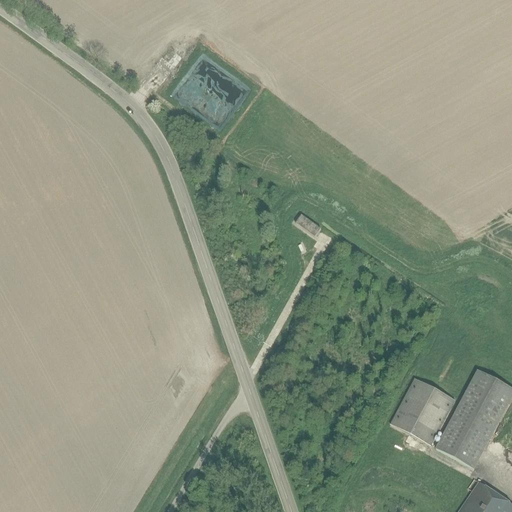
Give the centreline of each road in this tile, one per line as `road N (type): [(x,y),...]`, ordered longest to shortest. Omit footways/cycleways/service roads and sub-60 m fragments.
road 1 (tertiary): [(246,384),(154,134),(131,106),(0,7)]
road 2 (track): [(145,511),(224,382),(223,366),(236,356)]
road 3 (unclassified): [(170,511),(246,384)]
road 4 (tertiary): [(290,511),(246,384)]
